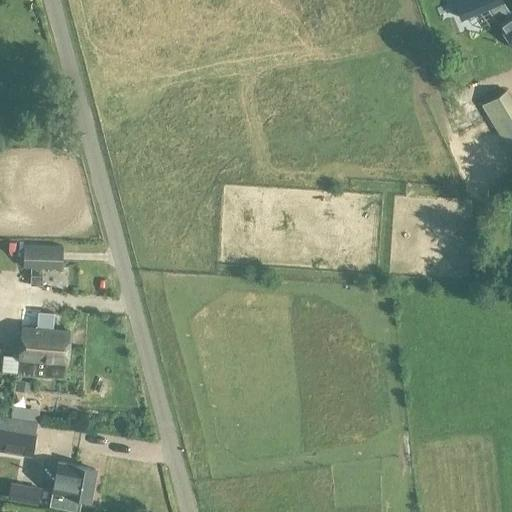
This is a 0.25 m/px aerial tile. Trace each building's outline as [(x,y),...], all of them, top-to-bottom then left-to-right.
[(511,0),(511,14),(499,24),(511,42),(511,0),(499,0),(501,3),(498,5),(500,9),(511,0)] [(481,104),(511,156),(511,95),(508,89),(481,104)] [(24,269),(30,269),(30,286),(43,286),(43,269),(62,269),(62,246),(24,246),(24,269)] [(21,359),(38,361),(36,377),(66,379),(70,332),(53,330),(54,313),(38,311),(37,329),(23,328),(21,359)] [(23,381),(15,380),(14,391),(22,392),(22,390),(33,391),(34,386),(23,385),(23,381)] [(0,452),(34,458),(38,434),(0,427),(0,452)] [(90,500),(96,471),(59,463),(53,491),(67,494),(66,495),(90,500)] [(38,488),(12,483),(8,501),(35,506),(38,488)]
